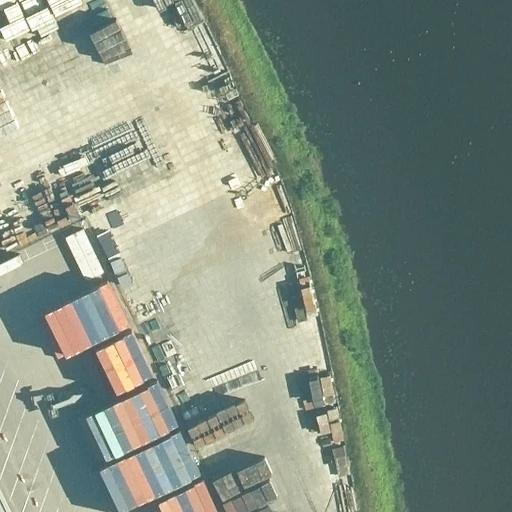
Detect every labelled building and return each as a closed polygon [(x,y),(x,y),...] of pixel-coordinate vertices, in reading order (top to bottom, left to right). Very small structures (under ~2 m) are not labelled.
[(114,426),(95,432),(102,455),(121,448),(114,426)] [(56,450),(61,471),(98,463),(93,441),(56,450)] [(68,509),(138,480),(129,458),(59,486),(68,509)] [(0,511),(9,511),(0,493),(0,511)] [(97,511),(129,511),(125,495),(95,503),(97,511)]
